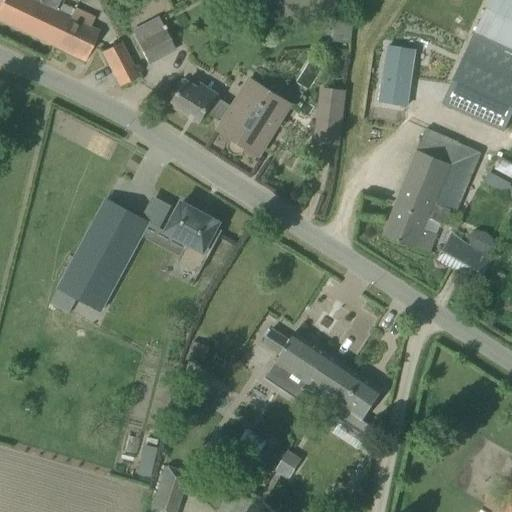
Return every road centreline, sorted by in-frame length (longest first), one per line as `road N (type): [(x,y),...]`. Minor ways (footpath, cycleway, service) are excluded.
road 1 (unclassified): [(511,362),(136,125),(0,56)]
road 2 (track): [(378,511),(425,308)]
